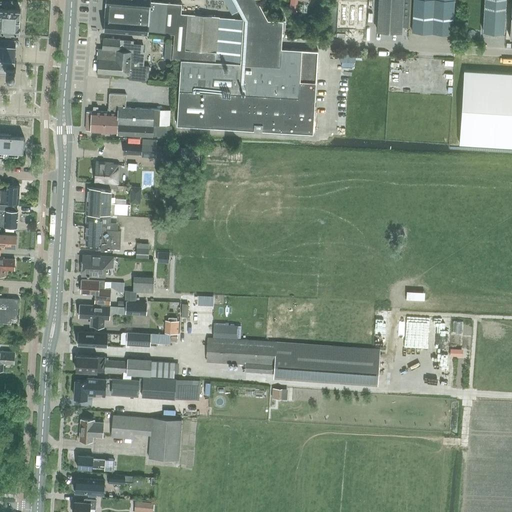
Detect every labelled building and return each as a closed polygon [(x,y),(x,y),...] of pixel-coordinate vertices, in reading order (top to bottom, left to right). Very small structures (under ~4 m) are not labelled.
[(168,35),(174,36),(176,13),(181,13),(182,3),(175,2),(169,2),(150,1),(149,0),(105,0),(104,29),(104,30),(131,32),(133,33),(165,35),(168,35)] [(242,24),(240,63),(280,66),(281,50),(283,20),(268,19),(257,0),(233,0),(242,17),(242,24)] [(378,0),(377,31),(401,32),(401,28),(408,28),(409,0),(378,0)] [(424,0),(413,0),(412,34),(453,36),(455,2),(434,1),(424,0)] [(485,0),(484,28),(504,29),(505,0),(485,0)] [(11,33),(20,33),(20,26),(21,10),(0,9),(0,73),(6,74),(6,71),(16,71),(16,62),(15,62),(15,60),(15,46),(17,46),(18,45),(19,44),(19,43),(19,42),(18,41),(17,40),(16,40),(16,39),(11,39),(11,33)] [(172,59),(181,59),(225,62),(228,17),(220,17),(220,16),(218,16),(181,13),(176,13),(174,36),(172,59)] [(120,39),(103,38),(102,49),(100,49),(97,77),(111,78),(111,74),(125,75),(129,76),(129,79),(147,81),(149,66),(144,66),(145,52),(143,52),(144,44),(133,44),(134,40),(120,39)] [(225,62),(181,59),(181,63),(179,86),(179,94),(177,125),(207,127),(311,134),(316,53),(286,51),(281,50),(280,66),(240,63),(225,62)] [(460,143),(511,146),(511,73),(465,71),(460,143)] [(117,134),(152,136),(171,137),(172,126),(171,126),(171,110),(160,109),(146,109),(140,108),(125,108),(126,94),(109,94),(108,107),(111,107),(111,112),(102,112),(92,111),(91,131),(93,131),(117,133),(117,134)] [(0,156),(3,156),(18,157),(18,154),(23,154),(23,150),(25,150),(25,141),(24,141),(24,138),(20,138),(20,135),(0,133),(0,156)] [(124,146),(124,154),(141,155),(156,155),(156,156),(181,157),(181,148),(156,146),(157,139),(142,139),(142,144),(125,143),(124,146)] [(95,182),(102,183),(109,184),(116,184),(118,184),(120,165),(114,165),(114,164),(97,162),(95,182)] [(189,184),(188,192),(196,193),(196,185),(189,184)] [(0,203),(18,204),(19,187),(7,186),(7,191),(1,191),(0,203)] [(130,187),(129,203),(140,204),(141,188),(130,187)] [(87,202),(86,214),(100,215),(100,213),(102,214),(118,215),(127,215),(129,215),(130,205),(116,204),(111,204),(111,191),(102,190),(101,189),(87,188),(86,201),(87,202)] [(0,226),(4,226),(4,227),(17,227),(17,226),(17,218),(18,211),(14,211),(14,206),(0,204),(0,226)] [(111,217),(102,217),(87,216),(87,218),(86,218),(86,224),(87,224),(86,227),(86,244),(102,245),(101,252),(102,252),(111,252),(111,248),(121,249),(122,232),(118,231),(118,222),(111,222),(111,217)] [(0,254),(1,248),(9,249),(9,247),(15,247),(16,234),(0,232),(0,254)] [(149,248),(136,247),(136,258),(148,258),(149,248)] [(102,277),(106,277),(106,267),(112,267),(113,257),(85,256),(83,256),(82,275),(102,277)] [(0,274),(7,275),(7,270),(14,270),(15,259),(0,258),(0,274)] [(82,279),(81,294),(81,293),(95,294),(95,303),(111,304),(112,288),(105,287),(105,280),(82,279)] [(126,299),(126,300),(136,300),(136,291),(153,292),(154,280),(133,279),(133,290),(126,290),(125,299),(126,299)] [(18,299),(3,298),(2,323),(11,324),(11,319),(17,319),(18,299)] [(136,300),(126,300),(126,306),(126,313),(146,315),(147,301),(136,300)] [(124,306),(118,306),(110,305),(80,303),(79,318),(90,318),(90,326),(105,327),(105,319),(109,319),(110,312),(126,313),(126,306),(124,306)] [(166,320),(165,333),(178,333),(179,321),(166,320)] [(214,325),(213,336),(240,338),(241,327),(214,325)] [(78,346),(103,347),(107,348),(108,332),(79,331),(78,346)] [(126,331),(126,335),(125,344),(150,346),(151,340),(151,333),(126,331)] [(380,350),(209,339),(207,361),(245,364),(244,370),(273,372),(273,378),(378,385),(380,350)] [(4,364),(14,364),(14,352),(0,351),(0,370),(3,371),(4,364)] [(126,374),(150,376),(151,364),(151,360),(151,359),(127,358),(126,362),(124,361),(105,360),(105,357),(77,355),(76,370),(104,372),(104,371),(126,372),(126,374)] [(151,364),(150,376),(174,377),(175,362),(151,360),(151,364)] [(142,397),(174,399),(200,401),(201,380),(176,378),(143,376),(142,397)] [(75,380),(74,397),(87,398),(87,393),(92,394),(102,394),(105,395),(105,394),(106,378),(87,377),(87,381),(75,380)] [(112,379),(111,395),(138,396),(139,380),(112,379)] [(273,387),(272,399),(281,400),(282,388),(273,387)] [(113,415),(112,437),(134,438),(135,433),(150,434),(149,445),(148,457),(160,458),(164,459),(178,460),(182,420),(152,418),(113,415)] [(93,436),(103,437),(104,421),(94,421),(94,419),(82,418),(80,439),(93,440),(93,436)] [(92,467),(102,468),(105,468),(105,470),(114,471),(115,460),(93,458),(93,457),(79,456),(78,468),(92,469),(92,467)] [(108,483),(125,484),(126,476),(109,475),(108,483)] [(74,482),(74,485),(73,488),(76,490),(75,493),(103,496),(104,481),(77,478),(77,481),(74,482)] [(72,510),(72,511),(90,511),(90,508),(95,508),(96,500),(96,499),(84,498),(84,500),(75,499),(74,507),(73,507),(72,510)] [(135,501),(135,509),(153,511),(154,502),(135,501)]
